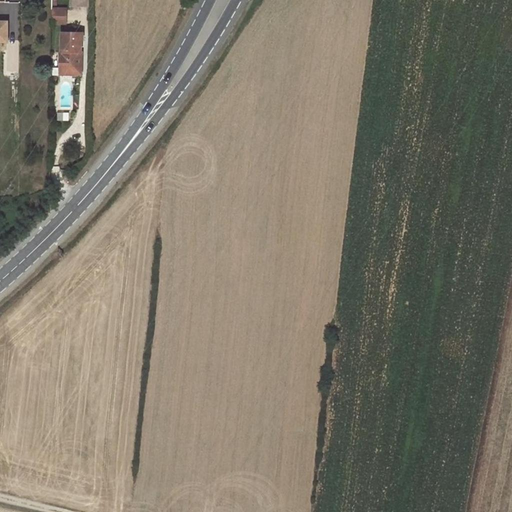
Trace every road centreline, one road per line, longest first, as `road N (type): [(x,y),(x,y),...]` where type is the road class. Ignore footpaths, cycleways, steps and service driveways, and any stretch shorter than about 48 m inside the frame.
road 1 (secondary): [(149,122),(0,280)]
road 2 (secondary): [(149,122),(236,0)]
road 3 (secondary): [(211,0),(149,122)]
